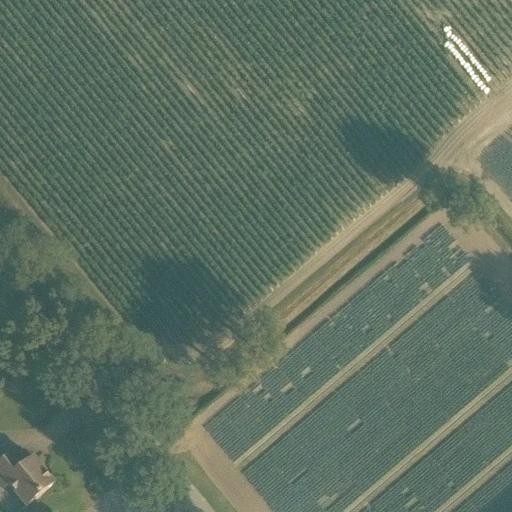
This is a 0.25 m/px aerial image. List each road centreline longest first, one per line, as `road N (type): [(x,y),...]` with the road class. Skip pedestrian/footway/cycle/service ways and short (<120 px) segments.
road 1 (track): [(0,179),(158,370),(187,380),(210,378),(448,180),(459,180),(511,236)]
road 2 (unclassified): [(200,511),(0,267)]
